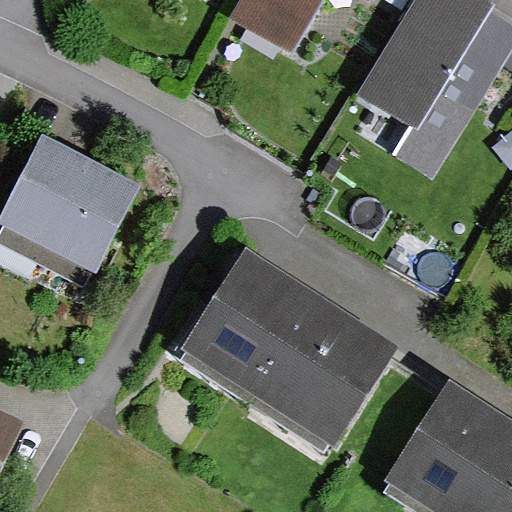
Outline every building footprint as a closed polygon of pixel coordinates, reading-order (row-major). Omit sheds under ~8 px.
[(267,0),(254,20),(321,66),(365,0),(267,0)] [(511,18),(484,0),(438,0),(368,101),(435,148),(511,37),(511,18)] [(141,186),(43,135),(0,219),(0,223),(96,273),(141,186)] [(398,345),(246,246),(179,348),(332,447),(398,345)] [(511,511),(511,420),(449,380),(384,479),(435,511),(511,511)] [(0,474),(25,421),(0,409),(0,474)]
